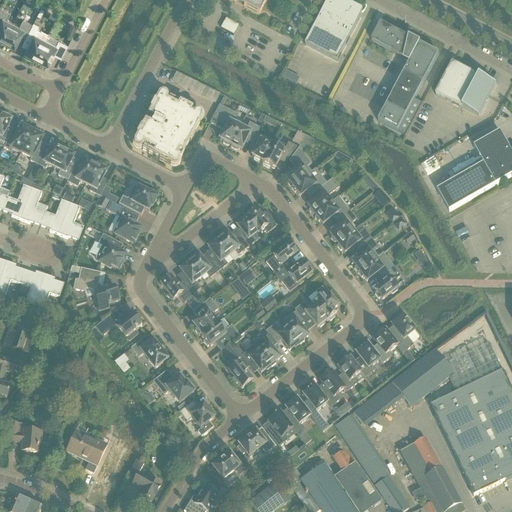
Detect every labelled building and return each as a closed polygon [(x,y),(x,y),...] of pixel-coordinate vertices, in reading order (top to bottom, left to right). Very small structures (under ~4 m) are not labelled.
[(230,0),(259,15),(266,0),(230,0)] [(329,1),(305,46),(337,63),(361,18),(359,17),(360,14),(349,8),(347,10),(343,7),(344,5),(334,0),(331,0),(331,2),(329,1)] [(7,19),(10,12),(1,7),(0,8),(0,40),(3,42),(13,23),(7,19)] [(32,24),(23,19),(19,26),(13,23),(3,42),(8,45),(9,43),(14,46),(20,34),(26,37),(32,24)] [(233,36),(239,26),(226,19),(220,29),(233,36)] [(37,29),(39,25),(33,22),(32,24),(26,37),(31,40),(25,51),(30,54),(29,56),(35,59),(45,39),(48,34),(37,29)] [(381,24),(372,42),(391,52),(410,62),(403,75),(387,107),(378,123),(406,137),(423,105),(414,101),(423,85),(439,55),(419,45),(418,47),(409,42),(409,39),(400,35),(381,24)] [(56,45),(45,39),(35,59),(40,61),(41,60),(47,63),(50,57),(51,57),(53,54),(61,58),(68,45),(58,40),(56,45)] [(343,65),(347,67),(356,49),(352,47),(343,65)] [(463,109),(479,117),(496,85),(479,76),(478,78),(452,64),(436,96),(462,110),(463,109)] [(295,86),(299,79),(286,72),(282,79),(295,86)] [(176,74),(171,83),(215,105),(220,95),(176,74)] [(177,158),(176,157),(177,157),(181,158),(189,143),(190,143),(202,120),(202,119),(202,117),(202,116),(202,115),(201,115),(201,114),(200,114),(199,113),(198,113),(197,113),(196,113),(194,114),(193,114),(193,115),(193,116),(192,115),(193,113),(194,111),(189,109),(169,99),(168,102),(167,102),(167,101),(167,100),(167,99),(167,98),(166,97),(166,96),(165,96),(165,95),(164,95),(163,95),(163,94),(161,94),(161,95),(160,95),(159,95),(158,96),(155,103),(154,102),(149,111),(150,111),(147,117),(149,118),(146,123),(144,122),(141,128),(140,128),(136,136),(137,137),(134,142),(134,143),(133,144),(133,145),(134,146),(134,147),(135,148),(136,149),(137,149),(138,150),(139,150),(140,149),(142,149),(143,148),(143,147),(144,147),(142,151),(159,160),(159,161),(166,165),(166,164),(173,167),(175,167),(176,167),(177,166),(178,166),(178,165),(179,164),(179,163),(179,161),(179,160),(178,159),(178,158),(177,158)] [(229,146),(230,146),(239,129),(239,128),(242,124),(235,120),(238,116),(219,107),(210,124),(224,132),(219,141),(223,143),(223,144),(228,147),(229,146)] [(0,117),(0,116),(0,147),(3,149),(7,142),(9,138),(10,137),(13,131),(8,128),(11,122),(7,120),(7,119),(2,116),(2,117),(0,117)] [(265,118),(263,123),(269,126),(271,121),(265,118)] [(246,141),(252,144),(257,134),(259,129),(249,124),(245,132),(239,129),(230,146),(232,147),(231,148),(236,151),(237,150),(241,152),(246,141)] [(30,132),(31,131),(24,127),(23,129),(21,128),(15,139),(10,137),(9,138),(7,142),(3,149),(9,152),(11,149),(21,154),(32,133),(30,132)] [(41,138),(42,136),(34,132),(34,134),(32,133),(21,154),(31,160),(30,162),(37,166),(43,156),(36,152),(43,139),(41,138)] [(496,186),(511,177),(511,153),(500,133),(474,148),(484,165),(437,192),(449,213),(496,186)] [(259,162),(262,163),(271,146),(273,143),(257,134),(252,144),(249,149),(254,152),(251,157),(254,159),(253,160),(259,163),(259,162)] [(307,138),(302,144),(307,149),(314,141),(307,138)] [(283,152),(280,150),(273,147),(271,146),(262,163),(261,164),(263,165),(262,166),(269,170),(270,168),(274,170),(277,164),(278,164),(279,162),(284,165),(297,148),(288,143),(283,152)] [(58,147),(58,149),(52,146),(46,157),(43,156),(37,166),(45,170),(48,166),(54,169),(64,150),(58,147)] [(287,185),(291,189),(311,173),(307,168),(311,165),(298,149),(289,162),(295,171),(285,179),(289,183),(287,185)] [(68,154),(69,153),(64,150),(54,169),(60,172),(57,177),(67,182),(73,171),(68,169),(74,157),(68,154)] [(346,158),(341,162),(348,167),(354,162),(346,158)] [(91,162),(89,163),(85,161),(79,173),(74,170),(73,171),(67,182),(67,183),(77,188),(80,183),(85,186),(96,167),(94,166),(94,164),(91,162)] [(103,170),(103,168),(99,166),(97,167),(96,167),(85,186),(91,189),(89,192),(94,195),(106,172),(103,170)] [(19,167),(15,174),(24,179),(28,172),(19,167)] [(0,211),(2,212),(7,199),(10,193),(0,189),(0,188),(4,179),(0,178),(3,172),(0,170),(0,211)] [(310,189),(314,194),(326,184),(315,170),(311,173),(291,189),(295,194),(296,193),(300,198),(310,189)] [(31,173),(27,182),(32,184),(37,176),(31,173)] [(314,215),(315,216),(330,204),(326,198),(339,188),(332,180),(326,184),(314,194),(308,198),(312,203),(307,207),(310,210),(308,212),(312,216),(314,215)] [(17,202),(7,199),(2,212),(12,216),(11,218),(20,221),(32,191),(23,187),(17,202)] [(122,198),(118,206),(140,217),(144,210),(148,212),(151,208),(152,208),(153,206),(154,206),(156,200),(157,199),(155,198),(156,196),(149,193),(148,194),(138,189),(134,187),(131,193),(127,200),(122,198)] [(56,195),(63,199),(67,192),(59,188),(56,195)] [(100,198),(110,204),(113,197),(109,195),(111,191),(105,188),(100,198)] [(40,227),(45,214),(35,210),(42,194),(32,190),(32,191),(20,221),(29,225),(30,223),(40,227)] [(379,191),(374,196),(379,201),(384,196),(379,191)] [(379,201),(383,207),(391,201),(387,195),(379,201)] [(100,198),(96,205),(106,210),(106,212),(119,219),(116,224),(117,226),(115,229),(116,231),(114,235),(132,244),(133,242),(135,243),(139,235),(137,234),(140,229),(135,226),(139,219),(110,204),(100,198)] [(335,223),(336,223),(349,212),(338,198),(330,204),(315,216),(316,218),(314,219),(318,223),(319,222),(322,226),(331,219),(335,223)] [(49,233),(58,236),(70,206),(71,203),(62,199),(61,202),(60,202),(60,203),(61,203),(55,217),(45,214),(40,227),(50,231),(49,233)] [(70,206),(58,236),(67,240),(68,238),(78,242),(83,229),(73,225),(79,210),(70,206)] [(392,210),(388,212),(393,218),(389,221),(392,224),(399,218),(392,210)] [(246,220),(257,234),(258,235),(264,230),(267,235),(275,228),(264,214),(260,217),(259,216),(257,214),(255,211),(252,213),(251,212),(246,216),(247,217),(245,219),(246,220)] [(337,245),(355,231),(350,225),(356,221),(349,212),(336,223),(340,227),(329,235),(332,238),(330,240),(334,244),(335,243),(337,245)] [(401,219),(396,223),(401,229),(406,225),(401,219)] [(251,239),(257,234),(246,220),(244,221),(243,220),(238,223),(239,225),(236,227),(238,229),(240,231),(243,235),(238,239),(246,250),(255,243),(251,239)] [(89,236),(99,240),(101,234),(91,230),(89,236)] [(355,246),(358,251),(371,240),(365,232),(359,236),(355,231),(337,245),(338,246),(337,247),(340,252),(342,251),(344,254),(355,246)] [(220,236),(216,240),(229,257),(235,253),(238,257),(246,250),(238,239),(233,242),(231,239),(226,234),(221,237),(220,236)] [(410,235),(405,238),(410,244),(414,240),(410,235)] [(118,272),(121,265),(123,263),(123,262),(123,261),(122,261),(125,255),(120,252),(123,246),(103,236),(98,245),(102,247),(96,258),(96,259),(95,259),(95,260),(96,261),(96,262),(97,263),(110,270),(111,268),(118,272)] [(224,261),(229,257),(216,240),(211,243),(212,245),(207,248),(213,256),(215,258),(215,259),(211,262),(219,273),(227,266),(224,261)] [(354,269),(358,274),(378,258),(374,253),(378,249),(371,240),(358,251),(362,255),(352,264),(355,268),(354,269)] [(265,264),(276,278),(291,267),(287,262),(296,255),(294,253),(296,251),(292,247),(291,248),(289,245),(265,264)] [(419,252),(414,256),(418,260),(423,256),(419,252)] [(377,274),(380,279),(394,269),(383,254),(378,258),(358,274),(361,279),(363,278),(366,283),(377,274)] [(192,258),(187,262),(201,279),(206,275),(210,280),(219,273),(211,262),(206,266),(204,263),(198,256),(193,260),(192,258)] [(192,297),(201,290),(195,284),(201,279),(187,262),(183,265),(184,267),(179,271),(186,280),(181,283),(192,297)] [(10,282),(20,286),(25,272),(24,272),(15,269),(15,267),(6,264),(0,281),(0,296),(5,298),(10,282)] [(242,264),(238,267),(243,273),(246,270),(242,264)] [(294,272),(291,267),(276,278),(289,294),(297,287),(296,286),(311,274),(309,271),(311,270),(307,265),(306,267),(304,264),(294,272)] [(400,277),(394,269),(380,279),(384,284),(382,286),(374,292),(375,294),(374,295),(378,300),(379,299),(381,301),(391,294),(392,295),(397,291),(396,290),(397,289),(393,283),(400,277)] [(75,282),(73,291),(84,293),(85,290),(92,291),(94,297),(93,298),(95,305),(96,304),(98,312),(99,312),(109,309),(108,306),(119,303),(118,301),(120,300),(118,294),(116,294),(114,288),(108,290),(108,288),(103,290),(102,287),(100,287),(103,275),(81,270),(79,275),(78,282),(75,282)] [(25,272),(20,286),(30,289),(25,305),(34,308),(45,277),(35,274),(35,276),(25,272)] [(246,273),(238,279),(246,288),(253,282),(246,273)] [(231,276),(225,280),(229,285),(234,280),(231,276)] [(59,299),(64,285),(53,282),(54,280),(45,277),(34,308),(43,311),(49,295),(59,299)] [(193,298),(192,297),(181,283),(177,287),(174,284),(169,278),(166,281),(165,279),(160,283),(161,285),(160,286),(168,296),(167,297),(171,302),(172,301),(173,302),(178,298),(184,305),(193,298)] [(238,281),(230,287),(242,303),(250,296),(238,281)] [(330,297),(329,298),(322,288),(316,293),(320,299),(312,305),(313,306),(314,308),(315,308),(317,312),(326,322),(326,323),(329,321),(330,322),(335,319),(333,317),(336,315),(332,311),(337,307),(330,297)] [(271,297),(260,306),(267,315),(278,306),(271,297)] [(200,336),(201,337),(217,325),(212,316),(218,310),(216,308),(210,300),(193,313),(198,320),(197,321),(198,322),(193,326),(196,330),(194,332),(199,337),(200,336)] [(323,324),(326,322),(317,312),(315,308),(314,308),(313,306),(308,310),(303,304),(294,311),(296,312),(304,323),(309,319),(316,329),(319,327),(320,329),(324,325),(323,324)] [(260,310),(254,314),(259,320),(265,315),(260,310)] [(299,326),(304,323),(296,312),(287,319),(291,324),(286,328),(285,328),(299,346),(304,343),(303,341),(308,337),(299,326)] [(121,320),(115,313),(95,330),(102,339),(112,331),(114,333),(118,331),(125,340),(126,340),(129,343),(137,336),(135,333),(137,332),(136,332),(142,328),(139,324),(140,323),(136,318),(135,319),(131,314),(123,321),(122,320),(121,320)] [(395,331),(388,336),(397,347),(396,347),(402,355),(413,346),(411,344),(418,339),(420,340),(402,317),(401,318),(399,318),(395,321),(395,323),(391,326),(395,331)] [(19,321),(15,333),(9,331),(3,348),(22,354),(31,325),(19,321)] [(224,350),(230,345),(239,338),(231,327),(223,333),(217,325),(201,337),(204,342),(203,343),(207,348),(208,347),(209,348),(214,345),(220,353),(224,350)] [(284,326),(278,330),(274,325),(265,332),(268,336),(276,346),(281,342),(289,352),(294,349),(295,350),(299,346),(285,328),(286,328),(284,326)] [(389,353),(396,347),(397,347),(388,336),(384,331),(383,332),(382,331),(377,335),(378,336),(373,341),(377,346),(371,351),(379,361),(382,365),(392,357),(389,353)] [(69,339),(50,336),(48,348),(57,350),(57,348),(57,349),(58,347),(67,348),(69,339)] [(271,350),(276,346),(268,336),(254,347),(271,369),(276,365),(275,363),(280,360),(271,350)] [(143,355),(155,370),(168,359),(163,352),(161,353),(152,341),(145,348),(140,342),(131,349),(138,359),(143,355)] [(241,359),(240,358),(230,345),(224,350),(235,364),(241,359)] [(353,364),(361,374),(365,379),(374,372),(371,367),(379,361),(371,351),(367,345),(366,346),(364,345),(359,349),(360,351),(355,354),(359,359),(353,364)] [(511,393),(502,372),(501,372),(488,345),(448,364),(454,377),(448,380),(455,395),(430,407),(473,497),(504,482),(505,483),(505,482),(511,478),(511,393)] [(266,372),(271,369),(254,347),(240,358),(241,359),(247,367),(252,364),(261,375),(265,371),(266,372)] [(392,385),(354,414),(364,427),(401,398),(403,399),(410,409),(453,376),(434,352),(392,385)] [(124,356),(114,363),(123,375),(129,370),(125,365),(128,362),(124,356)] [(410,356),(406,360),(410,365),(414,361),(410,356)] [(0,397),(6,399),(9,390),(10,387),(2,384),(4,374),(12,376),(16,363),(0,358),(0,397)] [(361,374),(353,364),(349,359),(348,360),(346,359),(341,363),(342,365),(337,369),(341,373),(340,374),(342,376),(336,380),(344,390),(346,393),(357,385),(353,380),(361,374)] [(238,365),(228,372),(234,379),(232,380),(236,385),(237,384),(242,390),(246,387),(247,389),(251,385),(250,384),(252,383),(238,365)] [(187,385),(186,385),(185,386),(180,379),(179,378),(178,379),(179,379),(175,382),(167,372),(152,383),(163,397),(169,393),(178,404),(178,405),(179,405),(193,394),(194,394),(193,393),(187,385)] [(324,379),(319,383),(330,396),(325,400),(328,404),(328,405),(330,408),(340,401),(336,397),(344,390),(336,380),(331,373),(330,374),(328,373),(323,378),(324,379)] [(307,392),(301,397),(314,413),(310,417),(311,417),(310,418),(322,433),(328,429),(316,413),(328,405),(328,404),(325,400),(314,386),(312,388),(311,387),(306,391),(307,392)] [(288,416),(283,419),(292,430),(297,437),(303,433),(299,427),(310,418),(311,417),(310,417),(297,400),(295,401),(294,400),(288,404),(289,406),(284,410),(288,416)] [(75,401),(72,407),(77,410),(80,404),(75,401)] [(180,413),(179,414),(186,423),(192,419),(200,430),(197,432),(198,432),(197,433),(201,438),(213,429),(209,424),(204,428),(203,427),(213,419),(212,417),(213,416),(209,410),(207,411),(203,405),(198,409),(193,403),(187,408),(180,413)] [(184,404),(177,409),(180,413),(187,408),(184,404)] [(278,448),(288,441),(284,436),(292,430),(283,419),(282,418),(280,414),(268,424),(262,428),(278,448)] [(41,443),(41,436),(41,433),(24,432),(25,426),(18,426),(10,425),(9,443),(22,444),(21,452),(38,454),(39,443),(41,443)] [(275,448),(261,430),(255,434),(253,431),(247,436),(247,437),(236,446),(247,461),(261,450),(265,455),(275,448)] [(93,456),(99,443),(76,432),(75,436),(66,454),(88,465),(85,472),(98,478),(105,464),(96,460),(97,458),(93,456)] [(425,511),(445,511),(460,504),(425,439),(400,453),(428,505),(423,508),(425,511)] [(344,451),(332,460),(341,473),(354,465),(344,451)] [(117,463),(109,460),(99,481),(108,485),(109,483),(114,485),(116,482),(122,485),(135,458),(123,452),(117,463)] [(239,477),(248,470),(239,458),(234,461),(229,454),(212,468),(222,481),(235,471),(239,477)] [(296,467),(304,461),(301,457),(293,463),(296,467)] [(135,462),(132,469),(139,473),(143,466),(135,462)] [(300,480),(289,487),(305,511),(319,511),(321,511),(368,511),(381,503),(376,495),(361,474),(354,465),(341,473),(332,480),(322,465),(300,480)] [(151,503),(161,486),(139,473),(132,485),(143,492),(140,497),(146,501),(148,502),(151,503)] [(387,478),(374,488),(390,511),(405,511),(409,510),(387,478)] [(276,484),(269,490),(268,489),(249,503),(256,511),(276,511),(282,507),(290,502),(276,484)] [(208,511),(211,508),(216,511),(218,511),(227,498),(221,490),(218,495),(205,487),(194,504),(190,502),(184,511),(208,511)] [(25,511),(29,504),(16,499),(10,511),(25,511)]
